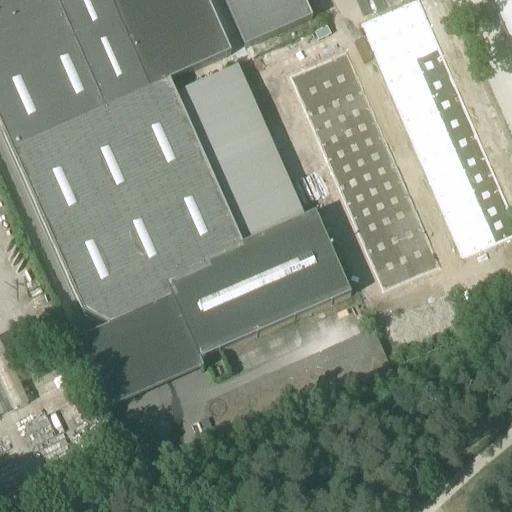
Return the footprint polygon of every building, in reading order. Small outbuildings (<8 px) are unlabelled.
[(172,304),(198,365),(350,298),(315,217),(242,249),(169,84),(230,57),(204,0),(0,0),(0,130),(84,319),(107,332),(172,304)] [(222,0),(245,51),(312,21),(302,0),(222,0)] [(511,0),(484,0),(490,12),(511,2),(511,0)] [(418,1),(389,14),(398,34),(426,21),(418,1)] [(511,2),(490,12),(500,34),(511,29),(511,2)] [(389,14),(360,26),(369,46),(398,34),(389,14)] [(426,21),(398,34),(406,53),(435,41),(426,21)] [(511,29),(500,34),(510,56),(511,55),(511,29)] [(398,34),(369,46),(377,65),(406,53),(398,34)] [(435,41),(406,53),(414,73),(443,60),(435,41)] [(406,53),(377,65),(386,85),(414,73),(406,53)] [(346,54),(318,66),(326,87),(355,74),(346,54)] [(443,60),(414,73),(423,92),(452,80),(443,60)] [(318,66),(289,79),(298,99),(326,87),(318,66)] [(414,73),(386,85),(394,104),(423,92),(414,73)] [(355,74),(326,87),(335,106),(363,93),(355,74)] [(452,80),(423,92),(431,112),(460,99),(452,80)] [(326,87),(298,99),(306,118),(335,106),(326,87)] [(423,92),(394,104),(403,124),(431,112),(423,92)] [(363,93),(335,106),(341,121),(370,108),(363,93)] [(460,99),(431,112),(440,131),(468,119),(460,99)] [(335,106),(306,118),(312,133),(341,121),(335,106)] [(370,108),(341,121),(347,135),(376,123),(370,108)] [(431,112),(403,124),(411,143),(440,131),(431,112)] [(468,119),(440,131),(448,151),(477,138),(468,119)] [(341,121),(312,133),(319,148),(347,135),(341,121)] [(376,123),(347,135),(354,150),(382,138),(376,123)] [(440,131),(411,143),(419,163),(448,151),(440,131)] [(347,135),(319,148),(325,162),(354,150),(347,135)] [(382,138),(354,150),(360,165),(389,153),(382,138)] [(477,138),(448,151),(456,170),(485,158),(477,138)] [(354,150),(325,162),(331,177),(360,165),(354,150)] [(448,151),(419,163),(428,182),(456,170),(448,151)] [(389,153),(360,165),(366,179),(395,167),(389,153)] [(485,158),(456,170),(464,187),(492,174),(485,158)] [(360,165),(331,177),(338,192),(366,179),(360,165)] [(395,167),(366,179),(373,194),(401,182),(395,167)] [(456,170),(428,182),(435,199),(464,187),(456,170)] [(492,174),(464,187),(471,203),(499,191),(492,174)] [(366,179),(338,192),(344,206),(373,194),(366,179)] [(401,182),(373,194),(379,209),(408,196),(401,182)] [(464,187),(435,199),(442,215),(471,203),(464,187)] [(499,191),(471,203),(478,220),(492,213),(506,207),(499,191)] [(373,194),(344,206),(350,221),(379,209),(373,194)] [(408,196),(379,209),(385,224),(414,211),(408,196)] [(471,203),(442,215),(449,232),(464,225),(478,220),(471,203)] [(511,220),(506,207),(492,213),(504,242),(511,238),(511,220)] [(379,209),(350,221),(357,236),(385,224),(379,209)] [(414,211),(385,224),(394,243),(422,231),(414,211)] [(492,213),(478,220),(490,248),(504,242),(492,213)] [(478,220),(464,225),(476,254),(490,248),(478,220)] [(385,224),(357,236),(365,255),(394,243),(385,224)] [(464,225),(449,232),(461,260),(476,254),(464,225)] [(422,231),(394,243),(402,262),(431,250),(422,231)] [(394,243),(365,255),(374,275),(402,262),(394,243)] [(431,250),(402,262),(411,282),(439,270),(431,250)] [(402,262),(374,275),(382,295),(411,282),(402,262)] [(117,495),(109,475),(86,485),(95,505),(117,495)]
